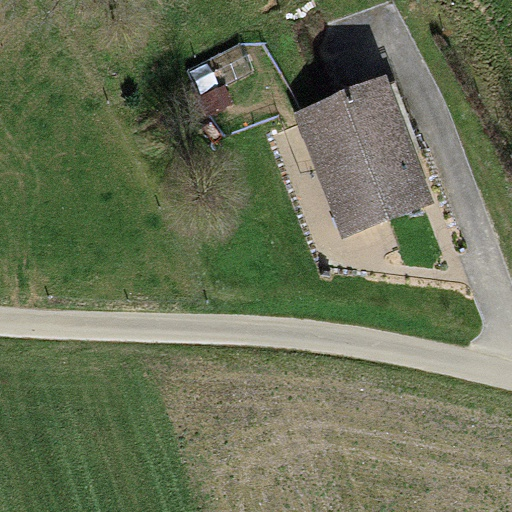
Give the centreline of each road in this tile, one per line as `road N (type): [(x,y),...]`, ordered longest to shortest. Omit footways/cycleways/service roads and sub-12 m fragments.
road 1 (track): [(511,380),(310,337),(0,327)]
road 2 (track): [(499,377),(482,259),(409,71),(355,34),(333,0)]
